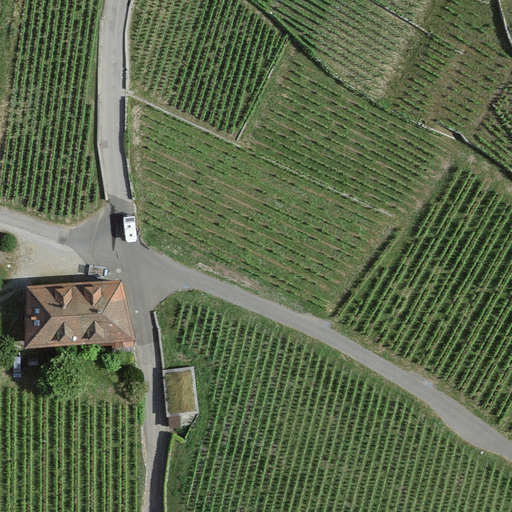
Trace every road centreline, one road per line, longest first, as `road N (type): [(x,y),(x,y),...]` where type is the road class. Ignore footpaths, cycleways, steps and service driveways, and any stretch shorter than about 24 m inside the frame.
road 1 (unclassified): [(152,511),(153,374),(112,153),(118,0)]
road 2 (track): [(130,260),(190,277),(349,347),(511,452)]
road 3 (track): [(0,214),(130,260)]
